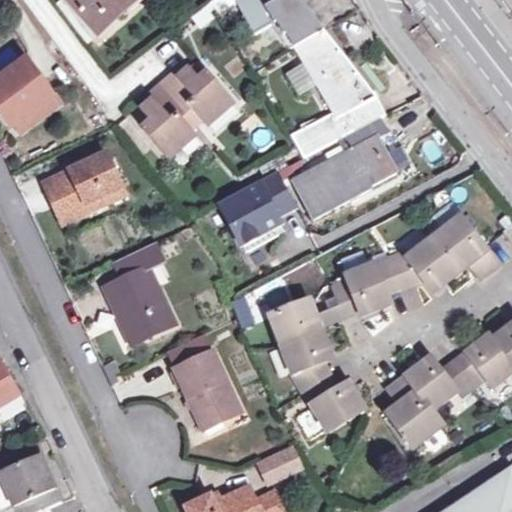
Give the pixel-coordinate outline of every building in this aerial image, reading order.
[(134,0),(67,0),(98,33),(134,0)] [(300,0),(236,0),(258,31),(277,18),(286,35),(289,33),(333,116),(291,137),(304,158),(339,139),(346,153),(309,173),(306,167),(285,179),(310,223),(368,191),(367,190),(398,174),(377,140),(388,133),(379,118),(385,115),(373,97),(367,88),(300,0)] [(50,100),(23,63),(0,80),(0,111),(12,129),(50,100)] [(143,129),(166,155),(229,100),(206,74),(198,82),(188,72),(177,80),(173,76),(151,97),(153,100),(141,111),(150,122),(143,129)] [(103,155),(41,184),(58,224),(85,212),(81,205),(118,189),(103,155)] [(215,206),(239,252),(301,220),(278,174),(215,206)] [(122,197),(118,189),(81,205),(85,212),(122,197)] [(494,273),(459,222),(427,245),(404,261),(401,256),(340,280),(341,286),(326,292),(332,309),(337,321),(351,316),(354,320),(388,309),(383,296),(418,283),(427,296),(464,272),(475,286),(494,273)] [(161,264),(152,245),(115,263),(123,282),(103,290),(130,349),(173,330),(146,271),(161,264)] [(247,255),(230,269),(243,284),(260,269),(247,255)] [(302,304),(262,321),(282,379),(314,435),(353,414),(347,403),(339,387),(328,392),(312,367),(325,360),(313,330),(309,320),(302,304)] [(337,321),(332,309),(314,317),(318,327),(337,321)] [(98,333),(115,325),(108,310),(91,319),(98,333)] [(389,412),(378,421),(403,453),(434,431),(424,418),(450,399),(454,405),(480,386),(488,396),(511,379),(511,378),(511,327),(488,345),(484,340),(432,377),(420,362),(377,395),(389,412)] [(241,413),(211,352),(208,353),(201,337),(168,352),(177,369),(174,370),(200,424),(216,417),(219,423),(241,413)] [(219,423),(216,417),(200,424),(203,430),(219,423)] [(53,511),(52,508),(62,503),(38,446),(0,461),(0,469),(16,507),(17,511),(53,511)] [(288,452),(256,466),(265,485),(297,470),(288,452)] [(254,464),(241,469),(253,498),(266,493),(254,464)] [(511,511),(511,482),(509,477),(456,511),(511,511)] [(211,501),(189,511),(260,511),(255,503),(249,490),(219,504),(213,507),(211,501)] [(255,503),(260,511),(280,511),(273,495),(255,503)] [(211,501),(213,507),(219,504),(216,499),(211,501)]
